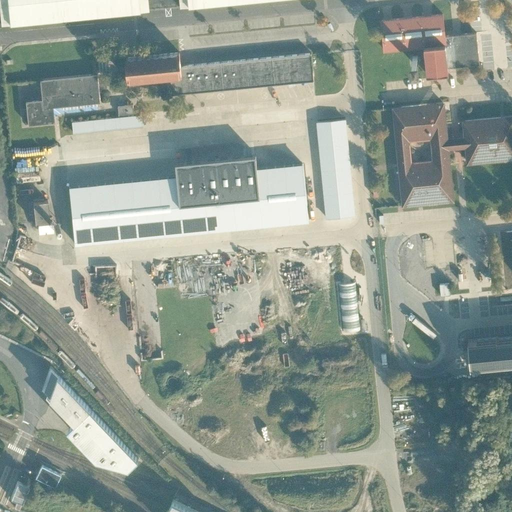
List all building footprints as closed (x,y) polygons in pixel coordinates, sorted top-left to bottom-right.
[(148,0),(0,0),(0,9),(1,24),(149,9),(148,0)] [(443,13),(381,19),(384,49),(424,45),(424,46),(425,46),(428,74),(448,72),(448,70),(447,70),(447,66),(479,62),(476,31),(444,34),(443,13)] [(180,53),(124,58),(127,82),(170,78),(171,93),(314,80),(311,52),(181,64),(180,53)] [(39,99),(23,101),(25,124),(52,122),(51,107),(99,102),(96,74),(37,79),(39,99)] [(511,115),(463,120),(464,137),(448,138),(445,101),(393,106),(402,207),(455,203),(450,149),(466,147),(467,163),(511,159),(511,115)] [(133,103),(118,105),(119,113),(134,112),(133,103)] [(317,121),(327,217),(355,215),(345,118),(317,121)] [(177,175),(69,186),(74,242),(308,219),(303,163),(257,167),(256,153),(176,161),(177,175)] [(47,199),(33,200),(35,222),(49,220),(47,199)] [(497,337),(468,340),(471,366),(511,362),(511,336),(497,338),(497,337)] [(72,427),(101,457),(132,465),(141,456),(55,364),(45,387),(78,422),(72,427)] [(64,473),(44,463),(38,475),(58,485),(64,473)] [(18,479),(12,495),(20,498),(17,505),(22,506),(30,483),(18,479)] [(204,511),(176,498),(171,508),(168,511),(204,511)]
